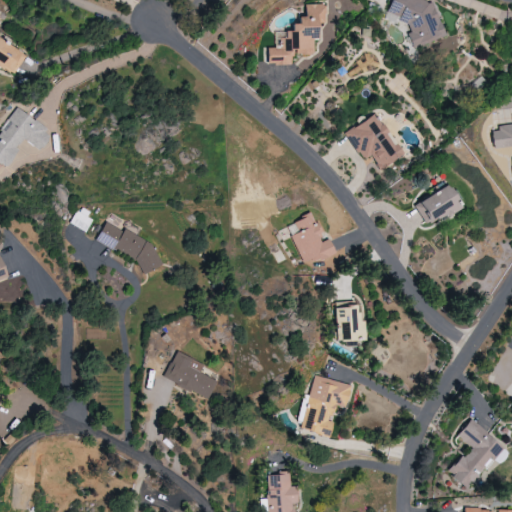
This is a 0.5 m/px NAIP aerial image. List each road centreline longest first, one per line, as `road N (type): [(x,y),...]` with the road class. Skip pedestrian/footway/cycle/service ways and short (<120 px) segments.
road 1 (residential): [(475,348),(429,312),(302,145),(150,23)]
road 2 (residential): [(408,511),(418,443),(511,292)]
road 3 (residential): [(207,511),(189,491),(72,426)]
